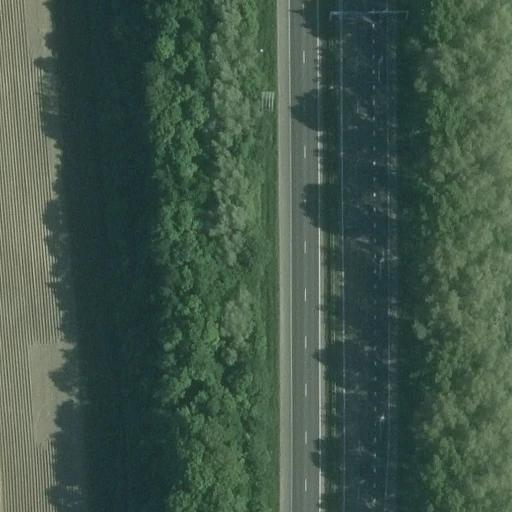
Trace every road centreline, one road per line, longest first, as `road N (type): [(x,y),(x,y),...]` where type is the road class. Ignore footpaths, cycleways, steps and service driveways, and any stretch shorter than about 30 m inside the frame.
road 1 (motorway): [(301,0),(304,511)]
road 2 (motorway): [(356,511),(356,0)]
